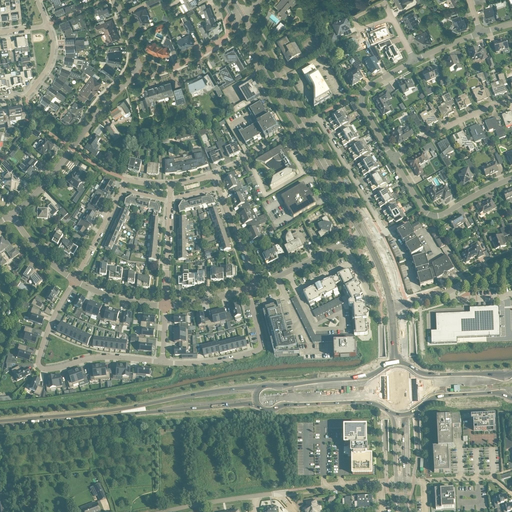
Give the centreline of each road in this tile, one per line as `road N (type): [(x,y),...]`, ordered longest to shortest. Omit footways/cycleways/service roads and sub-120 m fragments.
road 1 (primary): [(394,381),(230,388),(88,415)]
road 2 (primary): [(88,415),(395,395)]
road 3 (residential): [(163,362),(114,356),(40,367),(45,335),(75,280)]
road 4 (residential): [(10,215),(42,186),(135,65)]
road 5 (residential): [(248,288),(259,349),(214,362),(163,362)]
road 6 (residential): [(511,178),(433,215),(392,157)]
road 7 (residential): [(306,123),(317,116),(379,224)]
road 8 (residential): [(392,157),(511,99)]
road 9 (residential): [(392,157),(361,97),(413,60)]
road 10 (tertiary): [(233,18),(297,129)]
road 11 (tertiary): [(306,123),(241,13)]
road 12 (tertiary): [(369,230),(306,123)]
road 13 (tertiary): [(297,129),(360,234)]
road 14 (residential): [(399,306),(511,259)]
